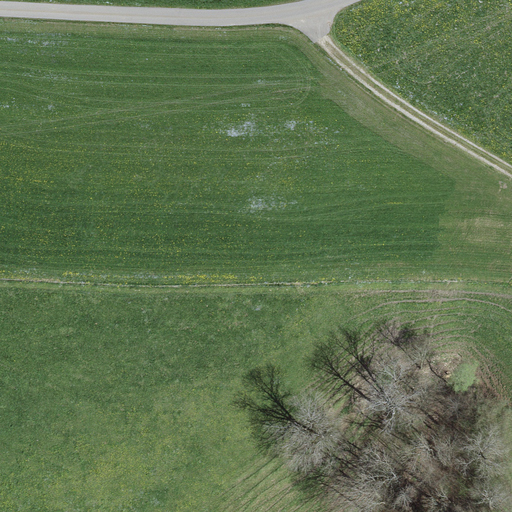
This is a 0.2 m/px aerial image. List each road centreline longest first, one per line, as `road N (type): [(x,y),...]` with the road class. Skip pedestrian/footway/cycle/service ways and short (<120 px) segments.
road 1 (unclassified): [(343,0),(244,16),(0,9)]
road 2 (track): [(308,11),(327,43),(372,84),(511,171)]
